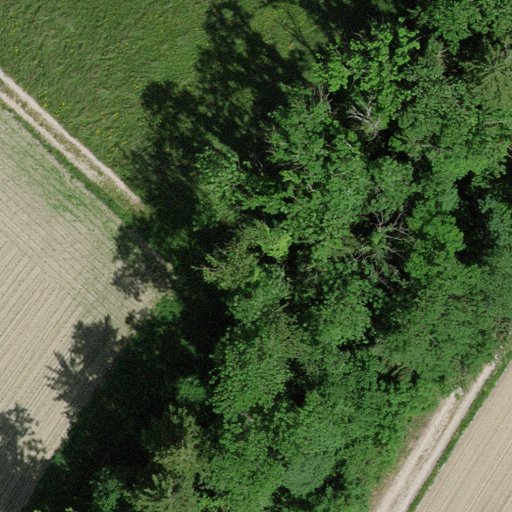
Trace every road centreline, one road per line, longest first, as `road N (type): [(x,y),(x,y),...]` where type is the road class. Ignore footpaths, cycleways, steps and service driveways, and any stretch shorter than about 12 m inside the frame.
road 1 (track): [(391,511),(511,322)]
road 2 (track): [(0,88),(140,216)]
